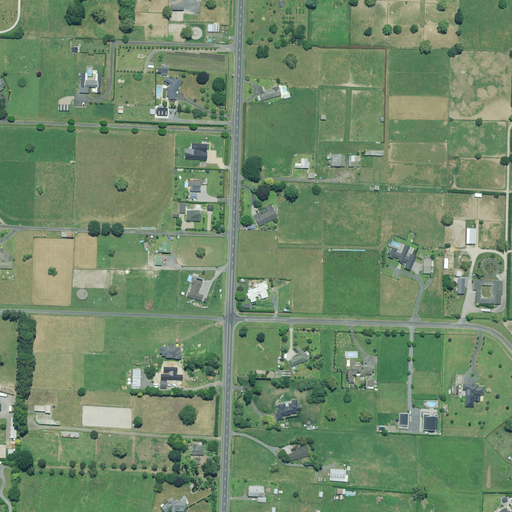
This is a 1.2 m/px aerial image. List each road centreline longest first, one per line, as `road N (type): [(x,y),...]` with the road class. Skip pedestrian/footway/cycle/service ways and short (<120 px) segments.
road 1 (residential): [(230,318),(477,327),(511,348)]
road 2 (residential): [(237,132),(0,121)]
road 3 (unknown): [(80,101),(100,95),(117,43),(239,43)]
road 4 (tertiary): [(224,511),(230,318)]
road 5 (tertiary): [(230,318),(237,132)]
road 6 (tertiary): [(237,132),(241,0)]
